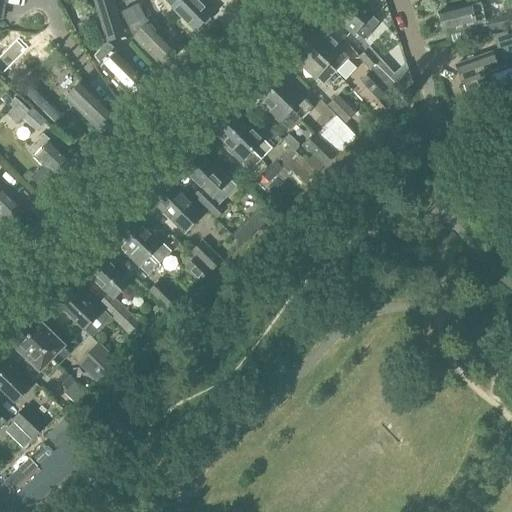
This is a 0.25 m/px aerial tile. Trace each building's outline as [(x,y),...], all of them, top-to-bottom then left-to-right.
[(92,0),(107,45),(125,39),(111,0),(92,0)] [(161,0),(194,33),(202,25),(206,26),(209,23),(209,18),(211,16),(202,7),(204,4),(199,0),(161,0)] [(337,7),(330,15),(345,27),(342,29),(352,37),(355,34),(364,41),(377,25),(369,18),(372,15),(359,4),(357,6),(349,0),(339,0),(337,3),(337,5),(337,7)] [(437,13),(443,36),(445,44),(508,28),(505,16),(491,20),(490,15),(486,14),(482,14),(479,4),(469,7),(469,5),(437,13)] [(138,10),(127,21),(140,34),(133,40),(162,68),(177,53),(170,45),(171,43),(138,10)] [(311,39),(305,45),(335,73),(348,60),(340,53),(342,51),(319,30),(318,31),(315,31),(312,34),(310,36),(311,39)] [(498,53),(491,55),(455,67),(462,86),(463,86),(466,94),(511,77),(511,36),(506,38),(505,35),(493,37),(498,53)] [(105,45),(102,49),(93,57),(101,68),(111,78),(131,99),(147,84),(127,63),(117,53),(105,45)] [(323,86),(335,73),(305,45),(300,51),(296,51),(294,53),(292,55),(293,59),(292,59),(315,81),(316,80),(318,82),(323,86)] [(367,51),(358,59),(368,70),(377,62),(367,51)] [(372,71),(360,82),(385,111),(397,100),(372,71)] [(266,84),(264,86),(301,121),(312,109),(304,100),(291,87),(289,89),(275,75),(272,77),(270,77),(266,81),(266,84)] [(82,85),(67,100),(80,112),(79,112),(102,135),(117,119),(94,96),(94,97),(82,85)] [(290,132),(301,121),(264,86),(260,87),(256,91),(257,94),(255,95),(270,109),(267,112),(281,124),(281,123),(290,132)] [(37,107),(45,99),(33,88),(25,96),(37,107)] [(337,99),(328,107),(345,125),(354,117),(337,99)] [(19,103),(7,116),(17,125),(22,121),(36,134),(45,123),(31,110),(29,113),(19,103)] [(61,115),(53,108),(45,116),(53,123),(61,115)] [(227,125),(226,126),(261,161),(273,150),(264,141),(265,141),(252,128),(250,130),(235,116),(233,118),(230,118),(226,122),(227,125)] [(336,155),(344,147),(353,138),(332,117),(314,134),(317,136),(336,155)] [(261,161),(226,126),(224,127),(222,127),(217,131),(218,134),(216,136),(230,150),(228,152),(241,165),(241,164),(250,173),(261,161)] [(302,147),(324,167),(336,155),(317,136),(314,134),(308,140),(302,147)] [(34,159),(43,169),(55,180),(57,181),(74,164),(50,142),(44,136),(27,153),(34,159)] [(278,159),(305,185),(316,174),(289,148),(278,159)] [(224,212),(220,207),(213,200),(227,185),(197,155),(192,161),(188,161),(184,165),(184,168),(182,171),(201,189),(194,196),(212,214),(217,219),(224,212)] [(276,176),(283,183),(290,176),(275,162),(269,168),(276,176)] [(269,168),(262,176),(269,183),(276,176),(269,168)] [(157,196),(151,202),(185,235),(202,217),(191,206),(169,184),(166,187),(163,186),(159,190),(159,194),(157,196)] [(0,221),(9,230),(27,211),(0,185),(0,221)] [(125,228),(123,230),(160,264),(170,253),(162,245),(162,244),(149,232),(147,234),(133,220),(131,222),(128,222),(124,225),(125,228)] [(160,264),(123,230),(122,231),(118,232),(115,234),(115,238),(113,240),(128,253),(126,256),(138,268),(139,267),(148,276),(160,264)] [(191,255),(190,256),(194,260),(208,274),(209,273),(221,261),(216,257),(203,243),(191,255)] [(98,256),(94,260),(90,259),(85,265),(85,269),(83,272),(106,294),(106,293),(114,301),(128,285),(120,278),(121,277),(98,256)] [(194,260),(185,269),(190,275),(199,284),(208,274),(194,260)] [(158,282),(148,292),(168,313),(179,302),(158,282)] [(67,287),(52,303),(74,324),(75,324),(83,332),(85,334),(86,332),(89,335),(92,338),(112,318),(111,318),(103,310),(86,293),(80,300),(67,287)] [(111,318),(112,318),(135,342),(146,332),(121,307),(111,318)] [(28,324),(21,332),(58,367),(68,356),(62,349),(34,321),(30,325),(28,324)] [(46,379),(58,367),(21,332),(13,340),(15,341),(11,345),(39,373),(39,372),(46,379)] [(89,335),(78,347),(105,374),(117,362),(118,360),(99,342),(98,343),(92,338),(89,335)] [(78,347),(70,355),(79,364),(78,365),(96,381),(97,382),(105,374),(78,347)] [(0,392),(4,396),(12,404),(26,389),(19,382),(19,381),(0,362),(0,392)] [(74,383),(65,374),(57,382),(66,391),(74,383)] [(14,417),(11,421),(22,433),(31,441),(39,432),(45,426),(24,407),(18,414),(14,417)] [(63,422),(47,438),(57,448),(73,433),(63,422)] [(22,433),(15,441),(23,449),(31,441),(22,433)] [(30,461),(0,488),(0,505),(6,511),(30,511),(88,458),(70,439),(37,469),(30,461)]
